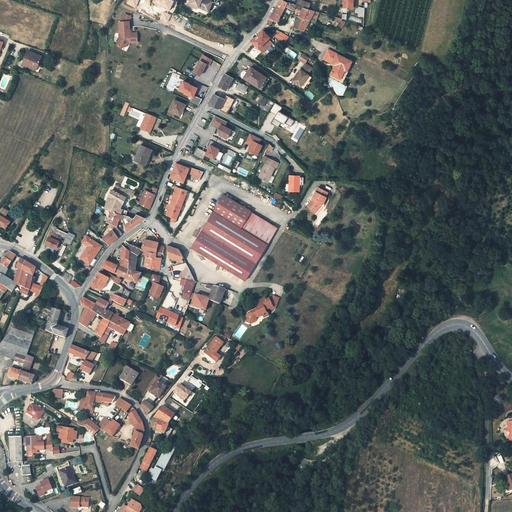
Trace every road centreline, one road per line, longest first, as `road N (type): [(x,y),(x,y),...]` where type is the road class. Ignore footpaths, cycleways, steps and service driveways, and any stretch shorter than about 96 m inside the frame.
road 1 (tertiary): [(481,340),(466,325),(443,328),(345,426),(227,454),(174,511)]
road 2 (unclassified): [(275,0),(221,72),(148,220)]
road 3 (residential): [(52,380),(125,396),(144,418),(136,464),(111,511)]
road 4 (residential): [(481,340),(486,500)]
